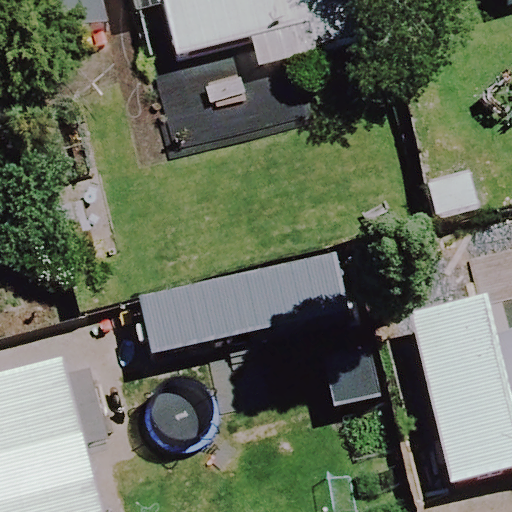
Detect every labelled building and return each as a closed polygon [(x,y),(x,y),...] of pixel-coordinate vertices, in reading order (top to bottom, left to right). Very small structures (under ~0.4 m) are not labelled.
[(93,0),(2,0),(19,66),(105,45),(93,0)] [(148,0),(170,84),(343,40),(333,0),(148,0)] [(511,0),(492,0),(499,20),(511,15),(511,0)] [(313,301),(186,341),(240,511),(243,511),(368,472),(313,301)] [(511,354),(471,367),(510,493),(511,492),(511,354)] [(88,511),(56,387),(0,401),(0,511),(88,511)]
